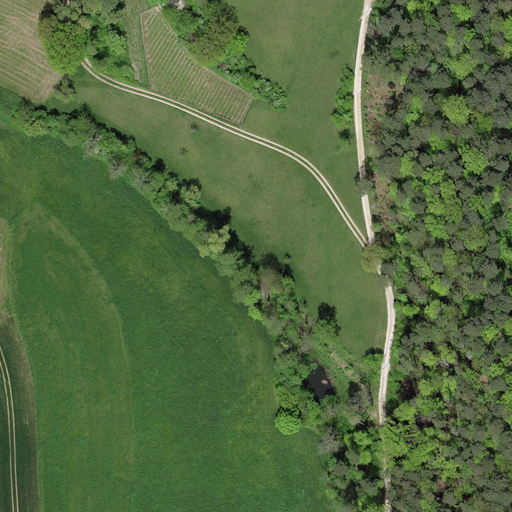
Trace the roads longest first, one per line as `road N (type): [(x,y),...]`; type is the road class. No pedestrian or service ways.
road 1 (track): [(388,511),(382,386),(390,297),(366,207),(357,107),(367,0)]
road 2 (track): [(380,267),(320,177),(294,155),(95,74),(75,43),(66,0)]
